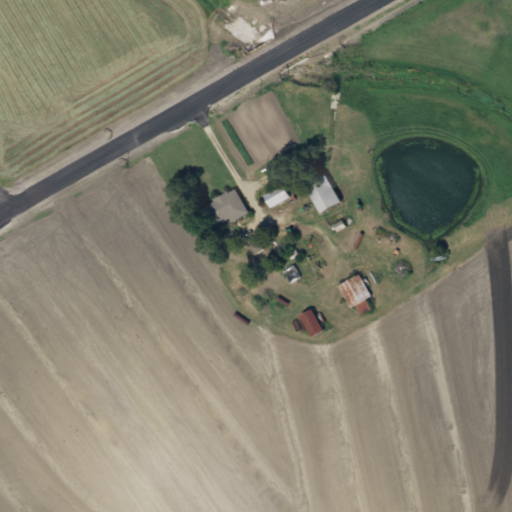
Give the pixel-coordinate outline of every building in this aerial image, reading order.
[(307,185),(322,213),(343,202),(328,174),(307,185)] [(272,207),(292,197),(286,184),(266,195),(272,207)] [(210,202),(223,227),(251,211),(238,187),(210,202)] [(342,283),(353,308),(374,299),(363,274),(342,283)] [(303,315),(314,336),(325,330),(314,309),(303,315)]
